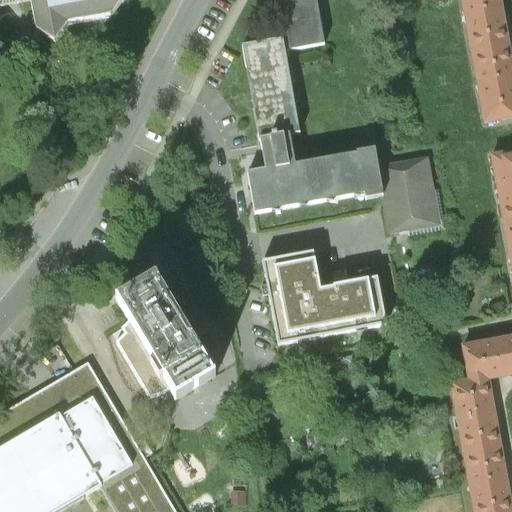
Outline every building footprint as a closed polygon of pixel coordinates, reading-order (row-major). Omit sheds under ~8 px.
[(0,0),(0,68),(9,55),(0,48),(0,0)] [(9,0),(15,5),(28,5),(34,35),(56,47),(67,29),(114,21),(124,1),(121,0),(9,0)] [(273,0),(283,41),(285,52),(324,46),(316,0),(273,0)] [(460,0),(482,124),(511,119),(511,71),(502,14),(499,0),(460,0)] [(379,167),(376,151),(296,166),(290,137),(300,134),(285,52),(283,41),(241,48),(264,173),(247,175),(254,216),(332,202),(379,195),(386,237),(440,227),(427,157),(379,167)] [(511,151),(489,156),(511,273),(511,151)] [(313,254),(261,263),(277,348),(386,327),(377,280),(332,288),(333,290),(320,292),(313,254)] [(207,362),(160,279),(138,292),(119,303),(130,322),(169,390),(177,404),(218,382),(207,362)] [(151,398),(169,390),(130,322),(122,330),(125,334),(117,344),(151,398)] [(511,337),(461,346),(468,386),(489,383),(503,381),(511,379),(511,337)] [(174,511),(145,461),(153,456),(144,440),(135,445),(88,365),(73,373),(45,390),(28,400),(0,417),(0,511),(174,511)] [(494,418),(489,383),(468,386),(453,389),(473,511),(510,511),(506,487),(494,418)] [(184,484),(221,466),(210,444),(173,462),(184,484)] [(192,511),(219,511),(210,492),(188,502),(192,511)]
